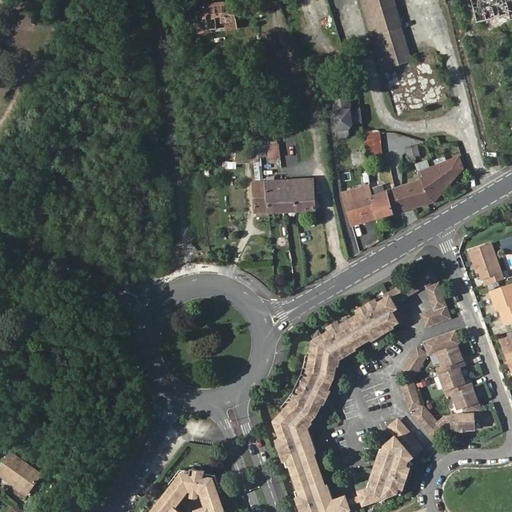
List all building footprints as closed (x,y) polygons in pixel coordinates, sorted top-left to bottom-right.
[(391,0),(358,0),(381,71),(411,61),(391,0)] [(511,0),(468,0),(473,24),(507,17),(508,22),(511,20),(511,0)] [(195,6),(198,31),(235,27),(232,2),(195,6)] [(348,90),(333,92),(335,107),(332,107),(335,131),(339,134),(346,133),(349,130),(348,120),(351,120),(351,118),(361,117),(359,104),(350,105),(348,90)] [(367,160),(382,158),(379,133),(377,132),(363,134),(367,160)] [(250,147),(236,148),(237,163),(251,162),(251,157),(267,156),(267,158),(281,157),(280,143),(250,145),(250,147)] [(415,148),(403,149),(405,160),(417,158),(415,148)] [(404,185),(411,210),(440,202),(469,170),(466,155),(424,171),(426,179),(404,185)] [(254,215),(317,210),(315,177),(251,181),(254,215)] [(369,185),(342,192),(344,198),(370,190),(369,185)] [(404,185),(398,187),(406,212),(411,210),(404,185)] [(398,187),(372,195),(378,217),(378,219),(385,218),(406,212),(398,187)] [(344,198),(352,225),(378,217),(372,195),(370,190),(344,198)] [(486,287),(503,281),(490,246),(469,253),(475,271),(478,270),(482,280),(484,279),(486,287)] [(429,266),(419,272),(425,283),(436,277),(429,266)] [(382,294),(383,296),(388,293),(396,307),(390,310),(396,320),(399,324),(409,318),(399,299),(425,283),(419,272),(382,294)] [(426,286),(433,308),(445,304),(437,282),(426,286)] [(511,285),(490,293),(496,309),(498,308),(504,324),(511,321),(511,285)] [(388,293),(383,296),(376,301),(375,298),(356,309),(358,312),(338,324),(336,321),(327,326),(329,330),(321,334),(323,338),(312,343),(307,368),(307,369),(305,374),(301,373),(291,391),(296,393),(292,399),(277,416),(282,432),(279,434),(280,438),(277,439),(284,459),(287,458),(299,495),(296,496),(301,511),(336,511),(347,508),(346,505),(345,500),(343,496),(332,499),(328,500),(324,502),(322,495),(326,493),(323,485),(312,451),(309,443),(305,445),(303,437),(307,436),(303,426),(308,420),(315,413),(320,401),(322,396),(319,395),(321,390),(325,392),(327,387),(332,377),(334,363),(336,355),(339,353),(337,350),(343,346),(345,349),(353,345),(370,335),(377,331),(375,327),(381,324),(382,327),(391,323),(396,320),(390,310),(396,307),(388,293)] [(445,304),(433,308),(419,312),(424,325),(449,317),(445,304)] [(394,328),(391,323),(382,327),(377,331),(370,335),(373,340),(394,328)] [(450,414),(450,417),(450,421),(451,429),(470,428),(470,423),(472,423),(472,413),(480,410),(470,380),(464,382),(458,368),(464,366),(457,344),(459,343),(454,330),(422,341),(427,355),(436,351),(439,350),(442,358),(438,359),(441,366),(436,368),(438,376),(441,375),(444,382),(441,383),(446,396),(451,394),(455,393),(457,399),(454,401),(456,409),(462,407),(464,413),(450,414)] [(323,338),(321,334),(313,338),(312,343),(323,338)] [(511,337),(502,341),(505,351),(508,350),(511,358),(508,359),(511,370),(511,337)] [(356,350),(353,345),(345,349),(339,353),(336,355),(334,363),(339,365),(340,358),(356,350)] [(400,371),(411,378),(426,353),(415,347),(400,371)] [(408,409),(421,405),(411,378),(398,382),(408,409)] [(417,388),(430,386),(429,380),(416,382),(417,388)] [(331,389),(327,387),(325,392),(322,396),(320,401),(324,403),(331,389)] [(288,396),(292,399),(296,393),(291,391),(288,396)] [(435,422),(421,405),(410,414),(428,434),(439,426),(435,422)] [(274,420),(279,434),(282,432),(277,416),(274,420)] [(386,426),(394,435),(396,439),(403,433),(410,441),(403,446),(410,455),(420,446),(397,417),(386,426)] [(441,418),(435,422),(439,426),(443,422),(450,421),(450,417),(441,418)] [(311,423),(308,420),(303,426),(307,436),(309,443),(312,451),(316,450),(308,427),(311,423)] [(439,426),(428,434),(432,439),(442,430),(439,426)] [(359,495),(361,500),(362,504),(377,499),(385,496),(395,492),(396,486),(401,487),(408,467),(404,466),(406,459),(406,458),(410,455),(403,446),(410,441),(403,433),(396,439),(394,435),(383,443),(382,448),(379,447),(373,462),(377,464),(381,466),(379,473),(374,472),(371,471),(366,483),(369,484),(368,487),(364,489),(358,492),(359,495)] [(0,465),(0,471),(16,482),(27,490),(40,472),(11,450),(0,465)] [(234,511),(223,478),(213,477),(214,471),(199,469),(198,472),(189,472),(157,511),(189,511),(185,508),(193,499),(207,499),(210,507),(200,511),(234,511)] [(27,490),(16,482),(15,484),(26,492),(27,490)] [(327,484),(323,485),(326,493),(328,500),(332,499),(327,484)] [(355,497),(345,500),(346,505),(357,501),(361,500),(359,495),(355,497)]
